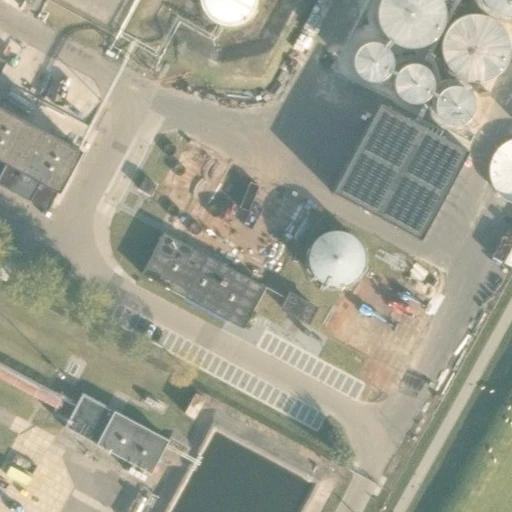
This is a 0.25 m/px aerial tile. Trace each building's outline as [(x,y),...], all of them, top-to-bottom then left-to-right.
[(198,0),(199,3),(199,5),(200,8),(202,10),(203,12),(204,14),(206,16),(208,18),(210,20),(212,21),(214,22),(217,23),(219,24),(222,25),(224,25),(227,25),(230,25),(232,25),(235,24),(237,23),(239,22),(242,21),(244,20),(246,18),(248,16),(250,14),(251,12),(252,10),(254,8),(254,5),(255,3),(256,0),(255,0),(198,0)] [(376,0),(375,2),(375,5),(374,9),(374,12),(374,15),(374,18),(375,21),(375,24),(376,27),(378,30),(379,32),(381,35),(383,37),(385,39),(388,41),(390,43),(393,44),(396,46),(399,47),(402,47),(405,48),(408,48),(411,48),(414,47),(417,47),(420,46),(423,44),(426,43),(429,41),(431,39),(433,37),(435,35),(437,32),(439,30),(440,27),(441,24),(442,21),(443,18),(443,15),(443,12),(443,9),(442,6),(441,3),(440,0),(376,0)] [(511,0),(481,0),(481,1),(483,3),(485,6),(488,8),(490,10),(493,11),(495,13),(498,14),(501,15),(504,16),(507,16),(510,16),(511,16),(511,0)] [(477,14),(474,14),(471,14),(468,15),(465,15),(462,16),(459,18),(456,19),(454,21),(451,23),(449,25),(447,27),(445,30),(444,32),(442,35),(441,38),(440,41),(440,44),(439,47),(439,50),(440,53),(440,56),(441,59),(442,62),(444,65),(445,68),(447,70),(449,73),(451,75),(454,77),(456,78),(459,80),(462,81),(465,82),(468,83),(471,83),(474,83),(477,83),(480,83),(483,82),(486,81),(489,80),(492,79),(494,77),(497,75),(499,73),(501,71),(503,68),(505,65),(506,63),(507,60),(508,57),(508,54),(509,51),(509,47),(508,44),(508,41),(507,38),(506,35),(505,33),(503,30),(501,27),(499,25),(497,23),(495,21),(492,19),(489,18),(486,17),(483,16),(480,15),(477,14)] [(372,40),(370,40),(368,40),(366,40),(364,40),(363,41),(361,42),(359,43),(358,44),(356,45),(355,46),(354,47),(353,49),(352,50),(351,52),(350,54),(350,56),(349,57),(349,59),(349,61),(349,63),(350,65),(350,66),(351,68),(352,70),(353,71),(354,73),(355,74),(356,76),(358,77),(359,78),(361,79),(362,79),(364,80),(366,80),(368,81),(370,81),(372,81),(373,80),(375,80),(377,79),(379,79),(380,78),(382,77),(383,76),(385,74),(386,73),(387,72),(388,70),(389,68),(389,67),(390,65),(390,63),(390,61),(390,59),(390,57),(390,56),(389,54),(389,52),(388,51),(387,49),(386,47),(385,46),(383,45),(382,44),(380,43),(379,42),(377,41),(375,40),(373,40),(372,40)] [(0,184),(46,210),(79,149),(2,108),(0,107),(0,72),(5,62),(0,59),(0,184)] [(413,62),(411,62),(409,62),(407,62),(406,62),(404,63),(402,64),(401,65),(399,66),(398,67),(396,68),(395,69),(394,71),(393,72),(392,74),(392,76),(391,78),(391,79),(391,81),(391,83),(391,85),(391,87),(392,89),(392,90),(393,92),(394,93),(395,95),(396,96),(398,98),(399,99),(400,100),(402,101),(404,101),(406,102),(407,102),(409,103),(411,103),(413,103),(415,102),(416,102),(418,101),(420,101),(422,100),(423,99),(425,98),(426,96),(427,95),(428,94),(429,92),(430,90),(431,89),(431,87),(431,85),(432,83),(432,81),(431,80),(431,78),(431,76),(430,74),(429,73),(428,71),(427,70),(426,68),(425,67),(423,66),(422,65),(420,64),(418,63),(417,62),(415,62),(413,62)] [(454,83),(452,83),(450,83),(449,83),(447,84),(445,84),(443,85),(442,86),(440,87),(439,88),(437,89),(436,91),(435,92),(434,94),(433,95),(433,97),(432,99),(432,101),(432,103),(432,104),(432,106),(432,108),(433,110),(433,112),(434,113),(435,115),(436,116),(437,118),(439,119),(440,120),(442,121),(443,122),(445,123),(447,123),(448,124),(450,124),(452,124),(454,124),(456,124),(458,123),(459,123),(461,122),(463,121),(464,120),(466,119),(467,118),(468,116),(469,115),(470,113),(471,112),(472,110),(472,108),(473,106),(473,105),(473,103),(473,101),(472,99),(472,97),(471,96),(470,94),(469,92),(468,91),(467,89),(466,88),(464,87),(463,86),(461,85),(459,84),(458,84),(456,83),(454,83)] [(467,152),(379,104),(332,192),(419,239),(467,152)] [(511,192),(511,152),(496,185),(511,192)] [(146,179),(140,190),(150,195),(156,185),(146,179)] [(338,230),(335,230),(333,230),(330,230),(328,231),(326,231),(323,232),(321,234),(319,235),(317,236),(315,238),(313,240),(312,242),(311,244),(309,246),(309,248),(308,251),(307,253),(307,256),(307,258),(307,261),(307,263),(308,266),(309,268),(309,270),(311,272),(312,275),(313,277),(315,278),(317,280),(321,283),(323,284),(326,285),(328,286),(330,286),(333,287),(335,287),(338,287),(340,286),(343,286),(345,285),(347,284),(350,283),(352,282),(354,280),(355,278),(357,277),(359,275),(360,272),(361,270),(362,268),(363,266),(363,263),(364,261),(364,258),(364,256),(363,253),(363,251),(362,248),(361,246),(360,244),(359,242),(357,240),(355,238),(354,236),(352,235),(350,234),(347,232),(345,231),(343,231),(340,230),(338,230)] [(141,276),(242,330),(242,331),(263,292),(165,235),(141,276)] [(289,294),(282,309),(290,313),(298,317),(303,320),(307,322),(315,308),(289,294)] [(274,322),(265,339),(294,353),(303,336),(274,322)] [(63,428),(150,475),(169,441),(81,394),(63,428)] [(0,473),(17,440),(0,431),(0,473)]
